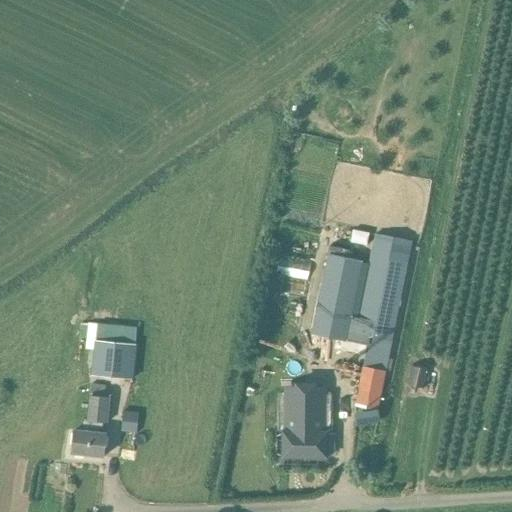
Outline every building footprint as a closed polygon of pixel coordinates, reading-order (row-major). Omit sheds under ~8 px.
[(328,252),(310,334),(335,340),(344,342),(362,259),(328,252)] [(335,340),(333,348),(367,354),(364,368),(362,368),(354,407),(379,411),(387,373),(385,372),(409,260),(371,253),(369,261),(362,259),(344,342),(335,340)] [(280,257),(277,271),(307,278),(310,264),(280,257)] [(137,345),(134,345),(136,328),(89,323),(86,353),(89,353),(87,363),(92,364),(91,376),(133,381),(137,345)] [(424,389),(428,369),(411,366),(407,386),(424,389)] [(73,454),(103,457),(105,434),(102,434),(103,422),(107,423),(110,398),(105,397),(106,385),(90,384),(87,420),(82,419),(81,431),(75,431),(73,454)] [(277,456),(322,456),(321,430),(319,430),(318,396),(277,396),(277,430),(276,430),(277,456)]
